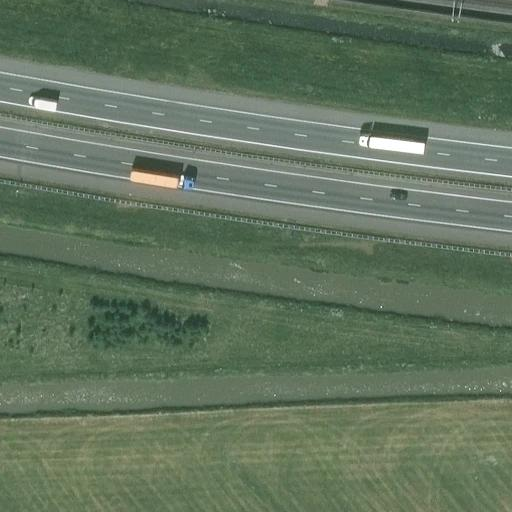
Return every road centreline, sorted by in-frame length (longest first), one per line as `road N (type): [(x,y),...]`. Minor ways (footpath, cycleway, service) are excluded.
road 1 (motorway): [(511,160),(281,134),(0,85)]
road 2 (motorway): [(0,139),(259,184),(511,214)]
